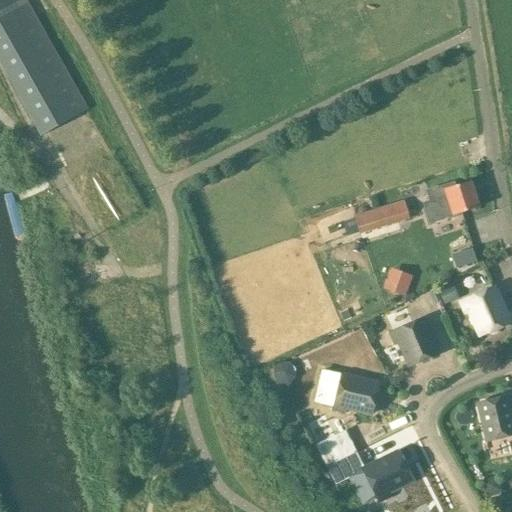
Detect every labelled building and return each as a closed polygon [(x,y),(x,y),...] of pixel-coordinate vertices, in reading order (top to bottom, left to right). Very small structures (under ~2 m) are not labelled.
[(0,0),(0,11),(20,0),(0,0)] [(25,0),(20,0),(0,11),(0,33),(2,37),(0,38),(0,64),(40,136),(47,132),(87,110),(36,18),(25,0)] [(479,208),(470,181),(444,189),(453,216),(479,208)] [(360,235),(410,219),(404,201),(354,217),(360,235)] [(458,266),(480,260),(476,247),(455,253),(458,266)] [(404,297),(413,276),(392,268),(383,289),(404,297)] [(493,288),(461,302),(466,313),(470,312),(480,336),(508,323),(493,288)] [(422,319),(390,333),(395,344),(398,343),(408,366),(437,354),(422,319)] [(341,376),(333,410),(345,413),(346,409),(371,415),(378,384),(341,376)] [(486,441),(511,435),(511,415),(508,397),(477,404),(486,441)] [(397,453),(363,470),(378,501),(389,496),(387,492),(411,481),(397,453)] [(384,508),(385,511),(406,511),(401,500),(384,508)]
